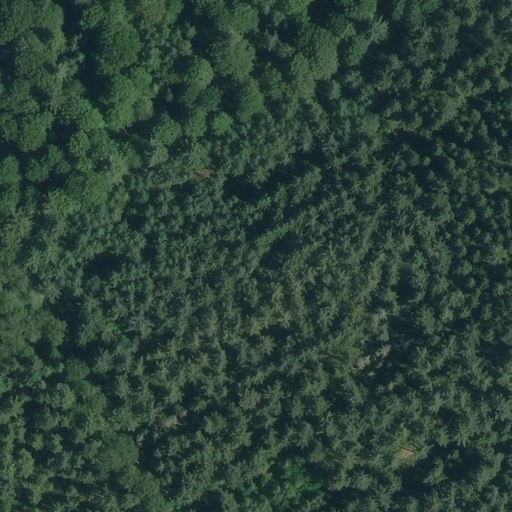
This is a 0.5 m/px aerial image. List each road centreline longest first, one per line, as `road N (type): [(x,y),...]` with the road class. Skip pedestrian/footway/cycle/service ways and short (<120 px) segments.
road 1 (track): [(477,0),(0,236)]
road 2 (track): [(165,511),(0,229)]
